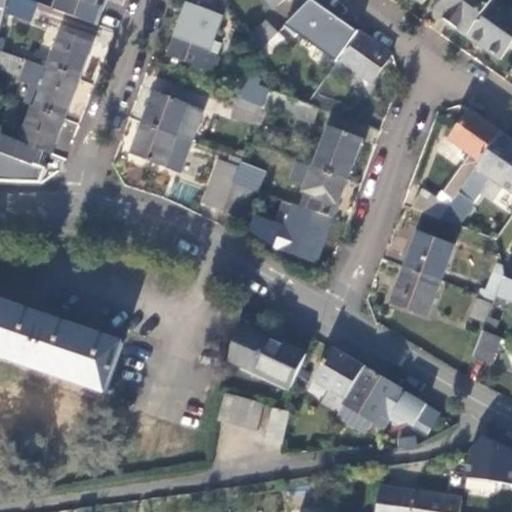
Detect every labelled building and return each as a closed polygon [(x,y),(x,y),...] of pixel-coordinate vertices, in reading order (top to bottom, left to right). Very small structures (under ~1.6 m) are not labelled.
[(0,0),(0,32),(9,0),(0,0)] [(34,21),(40,2),(32,0),(13,0),(10,11),(34,21)] [(220,0),(191,0),(191,3),(189,3),(170,54),(213,71),(218,57),(210,53),(212,47),(227,8),(220,0)] [(264,0),(273,11),(288,0),(264,0)] [(446,0),(437,13),(469,36),(494,0),(446,0)] [(511,5),(504,0),(494,0),(469,36),(501,58),(511,41),(511,5)] [(339,63),(360,31),(326,8),(305,38),(339,63)] [(261,51),(280,33),(267,20),(250,37),(261,51)] [(52,68),(81,79),(94,43),(62,31),(48,67),(52,68)] [(372,85),(393,56),(360,31),(339,63),(309,105),(322,109),(339,115),(343,103),(334,100),(325,96),(334,83),(346,66),(372,85)] [(288,42),(280,33),(261,51),(270,60),(288,42)] [(210,53),(218,57),(221,50),(212,47),(210,53)] [(3,51),(0,49),(0,67),(15,73),(21,58),(3,51)] [(37,109),(65,119),(81,79),(52,68),(37,109)] [(242,73),(234,96),(239,98),(262,107),(269,90),(258,86),(260,80),(242,73)] [(342,88),(334,83),(325,96),(334,100),(342,88)] [(309,105),(269,90),(262,107),(258,120),(264,123),(271,107),(316,125),(322,109),(309,105)] [(154,93),(144,123),(178,135),(188,106),(154,93)] [(258,120),(262,107),(239,98),(232,116),(256,125),(258,120)] [(53,154),(65,119),(37,109),(34,107),(22,142),(53,154)] [(420,196),(411,208),(443,220),(504,134),(471,110),(450,141),(463,150),(457,157),(465,162),(438,203),(432,198),(431,200),(420,196)] [(178,135),(144,123),(132,153),(180,171),(191,140),(178,135)] [(316,168),(348,179),(362,141),(331,129),(316,168)] [(511,140),(504,134),(443,220),(461,227),(493,181),(511,194),(511,140)] [(5,137),(0,144),(0,182),(39,183),(43,176),(45,170),(34,165),(41,151),(5,137)] [(205,202),(225,209),(234,183),(241,164),(243,160),(233,156),(224,178),(216,174),(205,202)] [(267,173),(241,164),(234,183),(254,190),(259,193),(267,173)] [(311,212),(332,219),(348,179),(316,168),(306,195),(316,198),(311,212)] [(234,183),(225,209),(244,217),(254,190),(234,183)] [(315,265),(332,219),(311,212),(296,206),(279,251),(315,265)] [(420,233),(407,266),(442,280),(455,245),(420,233)] [(442,280),(407,266),(394,302),(429,316),(442,280)] [(495,300),(503,276),(493,273),(485,296),(493,299),(495,300)] [(511,279),(510,279),(503,276),(495,300),(484,331),(496,336),(511,295),(511,279)] [(493,299),(485,296),(483,295),(472,327),(482,330),(493,299)] [(0,354),(108,392),(124,343),(0,301),(0,354)] [(295,388),(308,356),(238,325),(229,361),(252,371),(253,370),(295,388)] [(484,331),(474,357),(491,363),(501,338),(496,336),(484,331)] [(336,418),(343,405),(364,368),(333,349),(314,383),(329,393),(319,411),(335,420),(336,418)] [(414,427),(427,405),(364,368),(343,405),(373,422),(379,426),(384,416),(397,424),(405,422),(414,427)] [(225,395),(216,421),(256,433),(265,407),(225,395)] [(343,405),(336,418),(361,433),(368,431),(373,422),(343,405)] [(279,445),(286,416),(271,411),(264,442),(279,445)] [(463,491),(495,496),(497,484),(511,486),(511,444),(471,438),(463,491)] [(458,511),(460,499),(380,489),(376,511),(458,511)]
